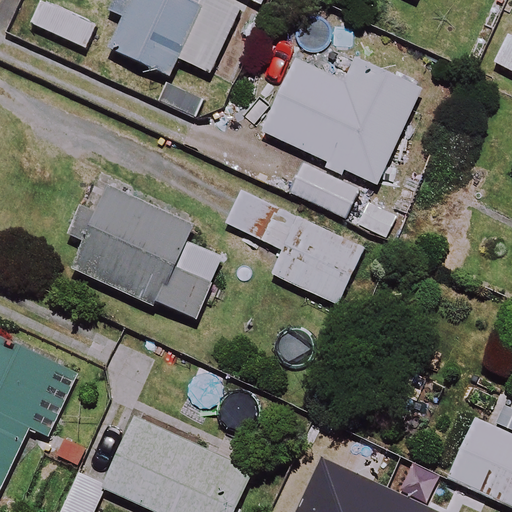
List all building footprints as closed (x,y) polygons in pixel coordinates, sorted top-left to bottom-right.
[(120,0),(112,18),(123,24),(109,55),(171,84),(179,66),(210,81),(242,13),(213,0),(120,0)] [(46,1),(34,24),(86,51),(99,28),(46,1)] [(511,36),(496,66),(511,73),(511,36)] [(445,41),(410,62),(425,87),(460,66),(445,41)] [(299,64),(266,135),(330,164),(327,170),(344,178),(347,172),(379,186),(422,93),(337,54),(327,77),(299,64)] [(362,191),(308,165),(294,196),(347,221),(362,191)] [(89,245),(77,272),(160,310),(161,307),(199,324),(228,262),(190,245),(196,232),(99,188),(76,239),(89,245)] [(243,193),(228,226),(285,253),(273,277),(339,309),(366,252),(243,193)] [(311,355),(289,327),(266,345),(288,373),(311,355)] [(0,495),(2,496),(30,434),(42,440),(36,454),(75,471),(85,449),(56,436),(79,385),(57,375),(60,368),(0,341),(0,495)] [(446,482),(509,511),(511,511),(511,431),(509,436),(476,420),(446,482)] [(237,511),(255,475),(140,422),(107,491),(152,511),(237,511)] [(302,511),(367,511),(373,501),(354,492),(367,462),(333,447),(302,511)] [(96,511),(106,487),(79,476),(64,511),(96,511)] [(509,511),(446,482),(431,511),(509,511)]
